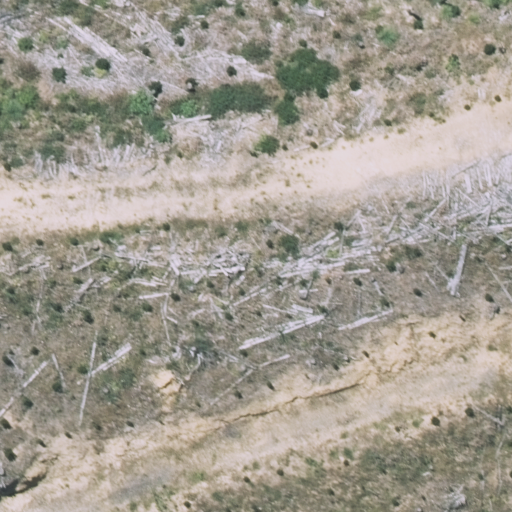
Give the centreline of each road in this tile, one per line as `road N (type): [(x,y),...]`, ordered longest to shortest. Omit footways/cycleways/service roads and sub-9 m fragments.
road 1 (track): [(0,204),(511,125)]
road 2 (track): [(511,453),(381,511)]
